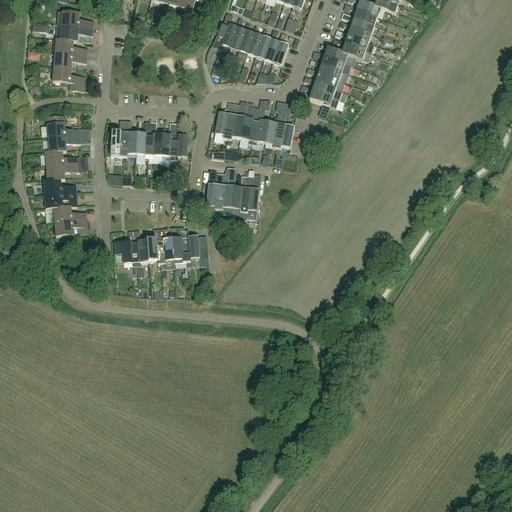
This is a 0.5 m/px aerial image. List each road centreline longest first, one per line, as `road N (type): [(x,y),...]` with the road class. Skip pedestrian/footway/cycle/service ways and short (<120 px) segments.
road 1 (residential): [(253,511),(325,406),(328,373),(315,345),(274,324),(85,303),(54,273),(19,177)]
road 2 (residential): [(19,177),(25,113),(45,101),(102,102)]
